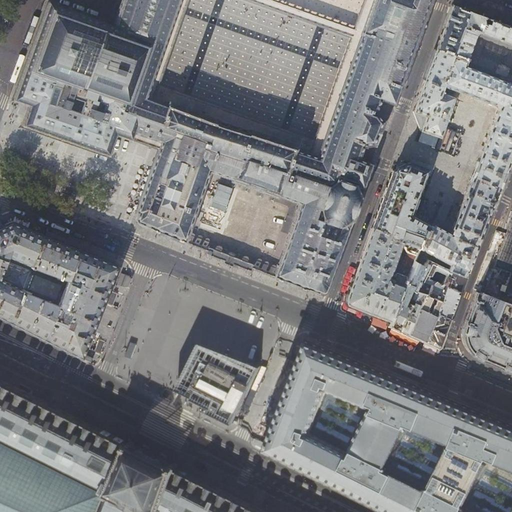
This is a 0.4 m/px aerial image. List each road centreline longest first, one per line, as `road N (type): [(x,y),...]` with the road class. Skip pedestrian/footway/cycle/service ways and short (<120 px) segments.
road 1 (residential): [(444,0),(325,322)]
road 2 (residential): [(437,370),(510,185)]
road 3 (tertiary): [(0,196),(151,254)]
road 4 (tertiary): [(151,254),(297,310)]
road 5 (residential): [(240,446),(103,376)]
road 6 (residential): [(297,310),(240,446)]
road 7 (residential): [(370,511),(240,446)]
road 8 (unknown): [(448,511),(439,496),(464,434),(475,430),(511,446)]
road 9 (residential): [(103,376),(151,254)]
road 10 (tertiary): [(325,322),(437,370)]
